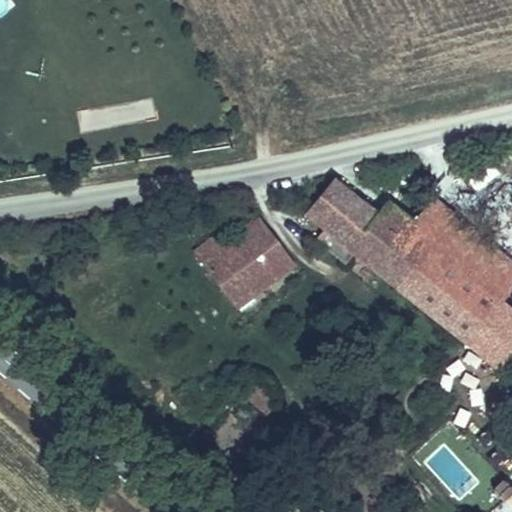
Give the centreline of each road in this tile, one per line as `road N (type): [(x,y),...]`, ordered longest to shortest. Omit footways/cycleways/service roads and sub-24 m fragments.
road 1 (tertiary): [(511,116),(415,141),(0,210)]
road 2 (secondary): [(0,351),(182,511)]
